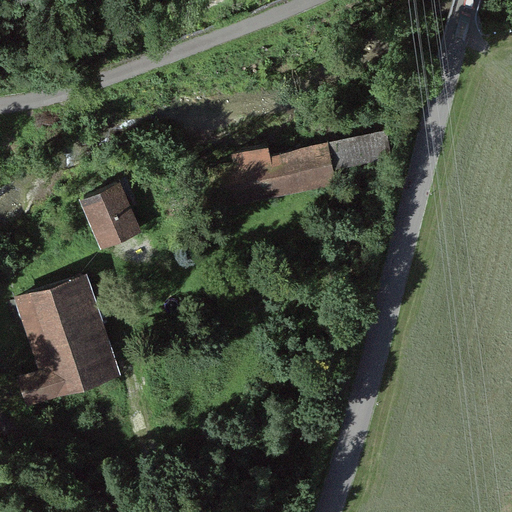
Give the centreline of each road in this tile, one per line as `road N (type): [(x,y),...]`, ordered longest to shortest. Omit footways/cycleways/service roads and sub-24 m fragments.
road 1 (unclassified): [(324,511),(366,395),(464,14)]
road 2 (unclassified): [(310,0),(40,99),(0,102)]
